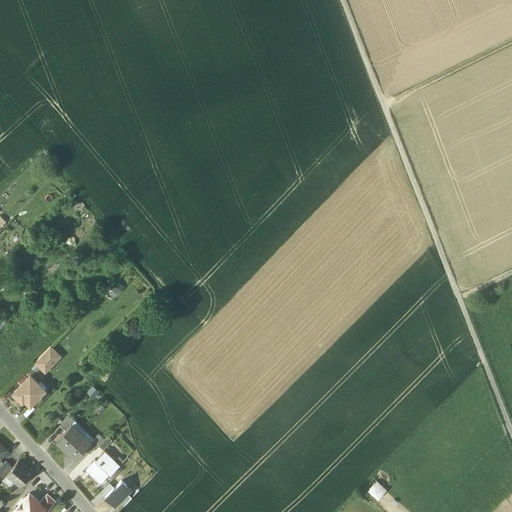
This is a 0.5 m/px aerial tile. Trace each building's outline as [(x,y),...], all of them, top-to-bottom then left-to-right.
[(50,346),(35,362),(45,372),(60,356),(50,346)] [(30,375),(14,392),(22,400),(25,398),(31,404),(45,389),(30,375)] [(69,415),(60,424),(66,429),(72,423),(75,420),(69,415)] [(66,429),(56,439),(66,448),(81,432),(72,423),(66,429)] [(81,432),(66,448),(75,457),(85,448),(91,441),(90,441),(81,432)] [(104,438),(99,433),(94,438),(99,443),(104,438)] [(99,443),(98,444),(103,449),(112,440),(107,435),(104,438),(99,443)] [(91,441),(85,448),(90,453),(98,444),(99,443),(94,438),(93,438),(90,441),(91,441)] [(105,450),(96,459),(95,458),(86,467),(100,482),(109,473),(110,474),(120,464),(105,450)] [(13,466),(7,473),(20,485),(32,470),(19,459),(13,466)] [(4,462),(0,466),(0,474),(4,477),(7,473),(13,466),(6,460),(4,462)] [(113,485),(105,493),(104,494),(115,505),(120,499),(128,492),(132,488),(121,477),(113,485)] [(379,497),(388,488),(378,478),(369,488),(379,497)] [(113,485),(109,481),(101,490),(105,493),(113,485)] [(128,492),(120,499),(125,504),(132,496),(128,492)] [(41,503),(30,493),(13,511),(42,511),(43,511),(37,507),(41,503)] [(47,511),(56,502),(48,495),(41,503),(37,507),(43,511),(42,511),(47,511)]
